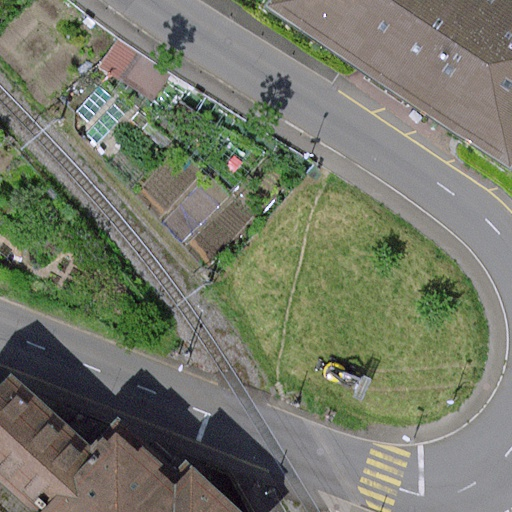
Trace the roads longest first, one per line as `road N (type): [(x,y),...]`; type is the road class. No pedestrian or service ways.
road 1 (tertiary): [(468,490),(444,495),(385,481),(0,333)]
road 2 (tertiary): [(139,0),(451,200),(511,257)]
